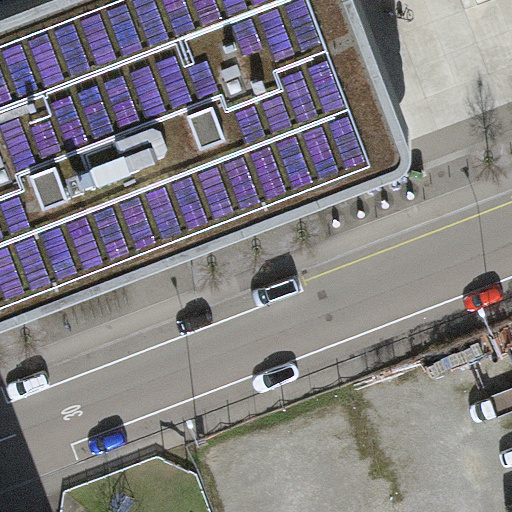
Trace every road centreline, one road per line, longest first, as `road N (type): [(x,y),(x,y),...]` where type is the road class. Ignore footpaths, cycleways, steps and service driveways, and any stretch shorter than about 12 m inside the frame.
road 1 (unclassified): [(511,251),(0,448)]
road 2 (unknown): [(511,508),(459,348)]
